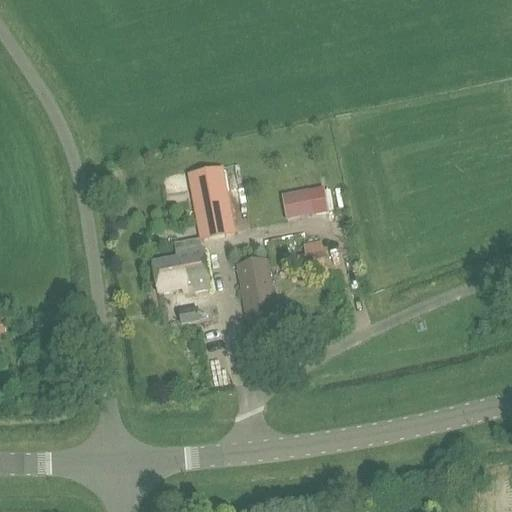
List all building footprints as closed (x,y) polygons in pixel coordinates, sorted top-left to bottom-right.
[(187,174),(200,242),(236,235),(223,168),(187,174)] [(309,194),(283,199),(286,215),(312,210),(309,194)] [(210,290),(202,250),(176,255),(177,259),(153,264),(159,296),(183,291),(184,295),(210,290)] [(296,259),(299,274),(325,269),(322,254),(296,259)] [(277,329),(266,262),(239,267),(250,334),(258,333),(258,337),(271,334),(270,330),(277,329)] [(180,327),(201,323),(197,307),(177,312),(180,327)]
